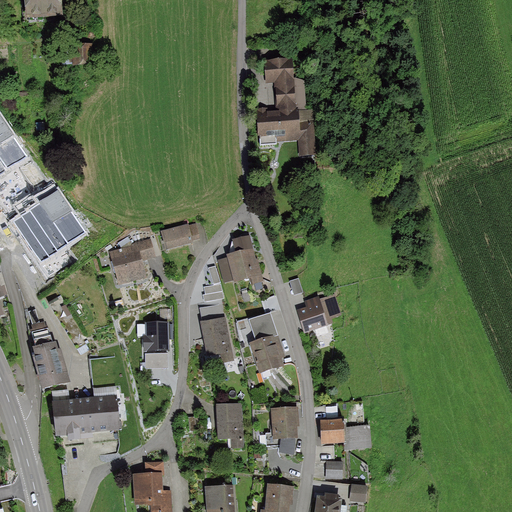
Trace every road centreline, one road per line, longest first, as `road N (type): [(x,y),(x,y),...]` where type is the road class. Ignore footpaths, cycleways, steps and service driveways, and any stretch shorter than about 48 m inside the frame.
road 1 (residential): [(249,200),(304,370),(301,511)]
road 2 (residential): [(163,434),(182,377),(180,304),(193,267),(249,200)]
road 3 (residential): [(240,0),(249,200)]
road 4 (residential): [(0,247),(32,400),(27,418),(15,422)]
